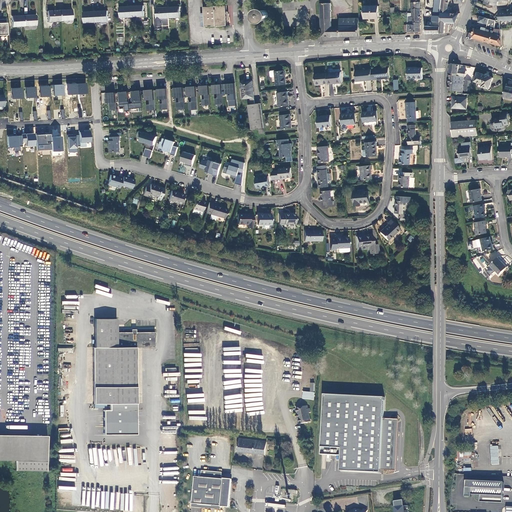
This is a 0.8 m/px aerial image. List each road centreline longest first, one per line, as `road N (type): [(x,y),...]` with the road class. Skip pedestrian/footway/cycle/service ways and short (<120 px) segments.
road 1 (trunk): [(511,338),(241,283),(0,206)]
road 2 (trunk): [(0,219),(238,295),(511,351)]
road 3 (residential): [(298,193),(327,223),(370,220),(386,199),(390,140),(380,97),(303,104)]
road 4 (residential): [(96,118),(102,163),(254,201),(298,193)]
road 5 (secondary): [(438,393),(439,179)]
road 6 (secondary): [(447,48),(297,51)]
road 7 (residential): [(229,56),(224,73),(94,82)]
road 8 (secondary): [(229,56),(92,67)]
road 9 (secondary): [(439,179),(447,48)]
